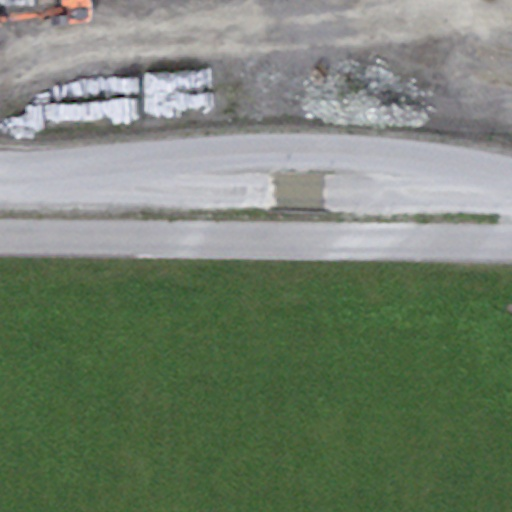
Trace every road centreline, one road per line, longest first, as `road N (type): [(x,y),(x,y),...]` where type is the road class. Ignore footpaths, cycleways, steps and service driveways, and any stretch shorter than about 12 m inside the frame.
road 1 (residential): [(0,180),(511,184)]
road 2 (track): [(0,229),(511,231)]
